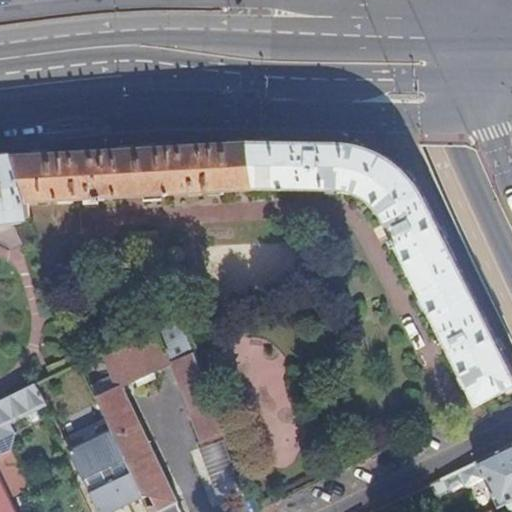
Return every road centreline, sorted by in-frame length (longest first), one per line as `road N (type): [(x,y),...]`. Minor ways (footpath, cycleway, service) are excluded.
road 1 (primary): [(0,74),(126,60),(346,86),(415,85),(498,58)]
road 2 (primary): [(498,58),(172,30),(0,43)]
road 3 (tertiary): [(0,124),(120,109),(417,116),(494,94)]
road 4 (primary): [(511,262),(455,147),(399,0)]
road 5 (tertiary): [(498,58),(340,6),(275,0)]
road 6 (residential): [(511,430),(344,511)]
road 7 (tertiary): [(124,0),(0,15)]
